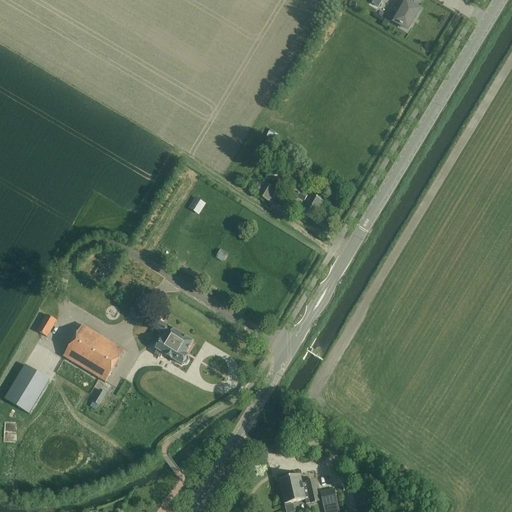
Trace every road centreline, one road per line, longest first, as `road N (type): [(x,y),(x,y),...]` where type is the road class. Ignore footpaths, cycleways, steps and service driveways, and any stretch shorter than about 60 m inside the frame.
road 1 (tertiary): [(286,352),(500,0)]
road 2 (tertiary): [(193,511),(286,352)]
road 3 (residential): [(175,282),(286,352)]
